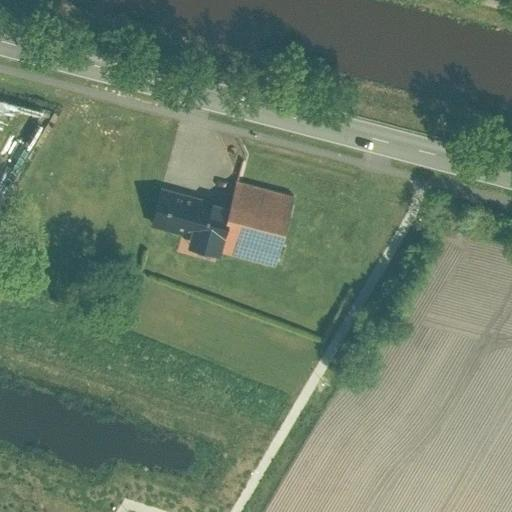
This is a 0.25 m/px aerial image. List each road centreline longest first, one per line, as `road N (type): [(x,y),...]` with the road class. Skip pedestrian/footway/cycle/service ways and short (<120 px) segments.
road 1 (primary): [(0,38),(435,153)]
road 2 (residential): [(238,511),(435,153)]
